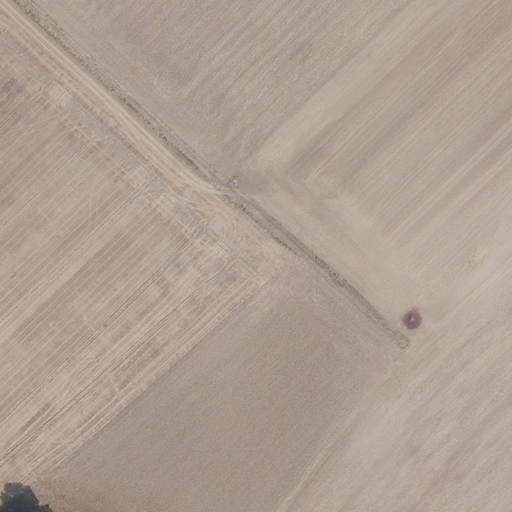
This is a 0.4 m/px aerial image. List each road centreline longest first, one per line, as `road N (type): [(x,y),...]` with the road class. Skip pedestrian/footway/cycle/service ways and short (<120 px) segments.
road 1 (track): [(415,359),(4,0)]
road 2 (track): [(415,359),(511,266)]
